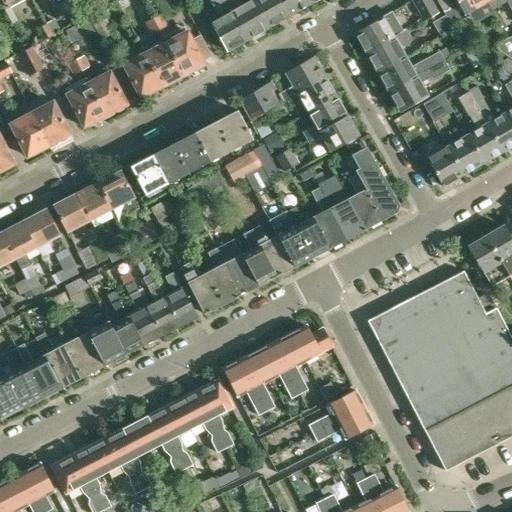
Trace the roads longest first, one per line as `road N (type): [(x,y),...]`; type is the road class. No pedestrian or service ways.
road 1 (residential): [(0,452),(320,287)]
road 2 (residential): [(0,199),(314,23)]
road 3 (residential): [(320,287),(434,511)]
road 4 (residential): [(314,23),(418,230)]
